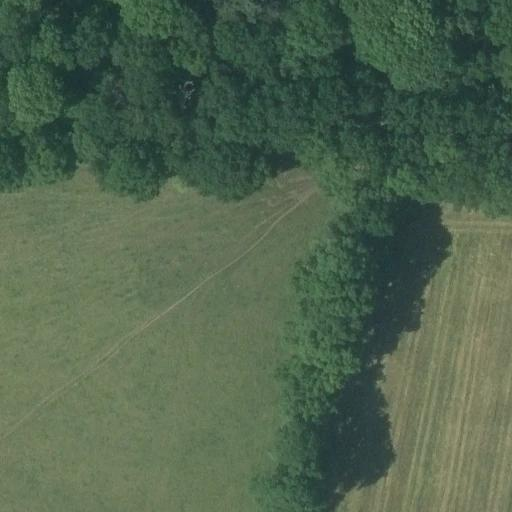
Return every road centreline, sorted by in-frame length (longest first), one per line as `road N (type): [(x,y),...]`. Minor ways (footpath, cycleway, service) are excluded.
road 1 (track): [(0,106),(511,127)]
road 2 (track): [(123,0),(183,46),(213,117)]
